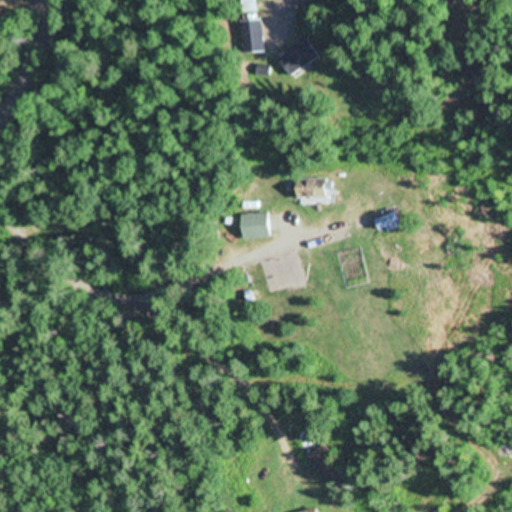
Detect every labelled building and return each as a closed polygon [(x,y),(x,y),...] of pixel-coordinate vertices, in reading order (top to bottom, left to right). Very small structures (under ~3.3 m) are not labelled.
[(258,11),(258,0),(243,0),(244,11),(258,11)] [(244,21),(244,53),(265,53),(265,21),(244,21)] [(281,59),(292,77),(321,58),(310,40),(281,59)] [(303,179),(303,203),(334,203),(334,179),(303,179)] [(247,239),(273,237),(272,212),(245,214),(247,239)] [(405,225),(401,213),(380,220),(384,232),(405,225)] [(351,484),(345,477),(351,472),(326,443),(310,456),(341,493),(351,484)]
